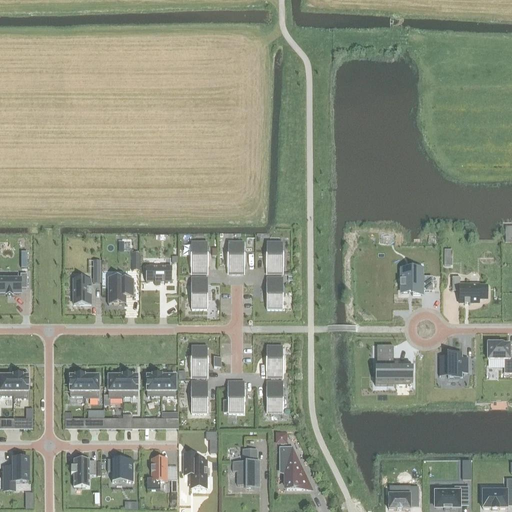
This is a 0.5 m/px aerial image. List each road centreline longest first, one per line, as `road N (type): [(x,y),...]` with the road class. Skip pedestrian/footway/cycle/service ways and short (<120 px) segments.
road 1 (residential): [(236,329),(48,331)]
road 2 (residential): [(174,447),(49,448)]
